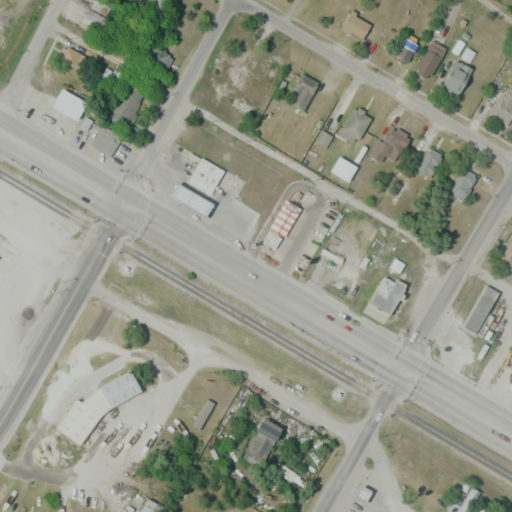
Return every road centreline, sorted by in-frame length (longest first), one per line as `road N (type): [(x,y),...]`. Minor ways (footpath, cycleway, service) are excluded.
road 1 (trunk): [(123,202),(511,431)]
road 2 (residential): [(82,281),(358,436)]
road 3 (residential): [(240,0),(511,160)]
road 4 (secondary): [(123,202),(0,429)]
road 5 (residential): [(123,202),(233,0)]
road 6 (tertiary): [(401,365),(511,188)]
road 7 (residential): [(319,511),(401,365)]
road 8 (trunk): [(0,131),(123,202)]
road 9 (residential): [(58,0),(0,111)]
